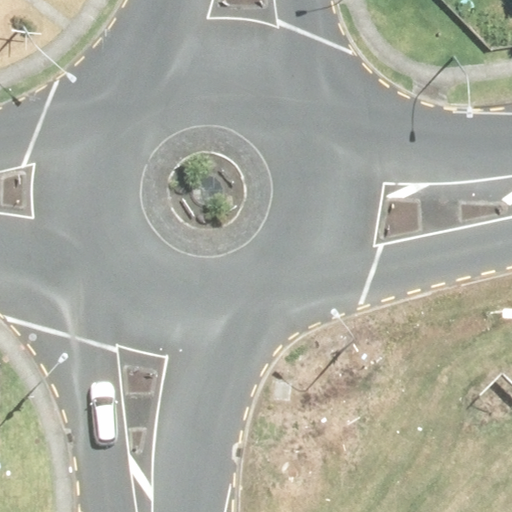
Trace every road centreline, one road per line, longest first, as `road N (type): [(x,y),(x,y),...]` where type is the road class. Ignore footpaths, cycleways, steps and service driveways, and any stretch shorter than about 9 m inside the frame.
road 1 (tertiary): [(346,205),(335,248),(310,286),(274,312),(231,325),(186,322)]
road 2 (tertiary): [(217,66),(259,73),(296,93),(325,124),(342,163),(346,205)]
road 3 (tertiary): [(186,322),(120,284),(87,215),(87,177)]
road 4 (tertiary): [(169,511),(186,322)]
road 5 (tertiary): [(87,177),(102,133),(131,97),(171,74),(217,66)]
road 6 (tertiary): [(346,205),(511,183)]
